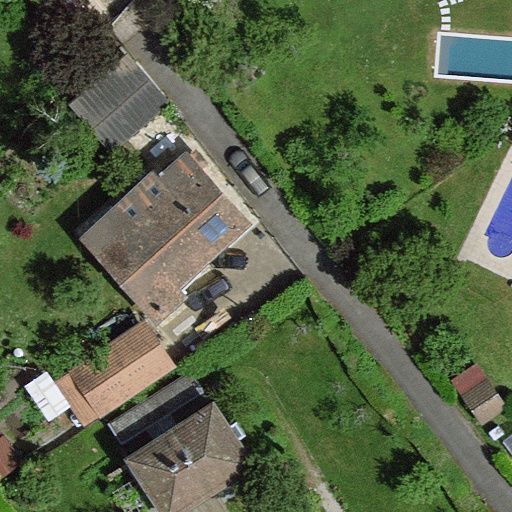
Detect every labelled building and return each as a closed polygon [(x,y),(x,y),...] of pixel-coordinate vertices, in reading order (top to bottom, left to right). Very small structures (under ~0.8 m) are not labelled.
[(121,0),(95,0),(108,13),(121,0)] [(135,50),(86,96),(126,138),(175,92),(135,50)] [(242,222),(190,160),(165,181),(159,174),(94,232),(162,310),(187,290),(177,280),(242,222)] [(174,361),(144,318),(71,369),(101,412),(174,361)] [(504,403),(491,385),(471,401),(484,418),(504,403)] [(177,511),(253,461),(216,405),(134,456),(168,511),(177,511)]
